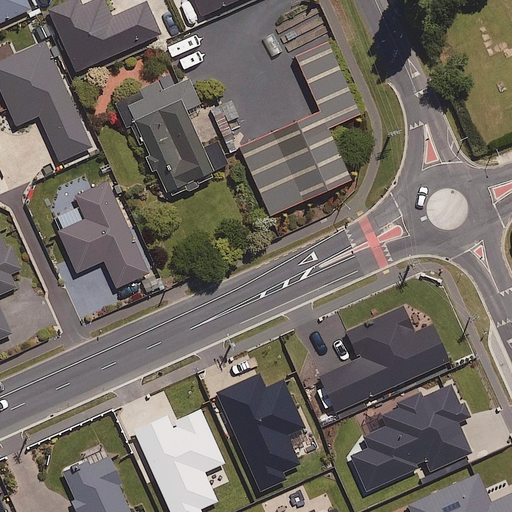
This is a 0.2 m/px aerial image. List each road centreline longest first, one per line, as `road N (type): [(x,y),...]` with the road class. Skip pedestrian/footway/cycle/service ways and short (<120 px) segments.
road 1 (secondary): [(0,414),(416,222)]
road 2 (tertiary): [(438,176),(418,98),(375,0)]
